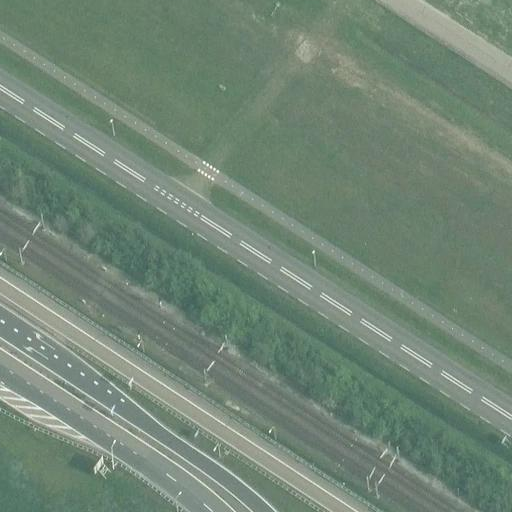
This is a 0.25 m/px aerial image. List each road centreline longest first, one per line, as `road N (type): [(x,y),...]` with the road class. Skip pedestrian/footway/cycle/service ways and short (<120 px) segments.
road 1 (unclassified): [(511,418),(0,88)]
road 2 (trunk): [(340,511),(0,287)]
road 3 (motorway): [(261,511),(0,323)]
road 4 (primary): [(0,366),(206,511)]
